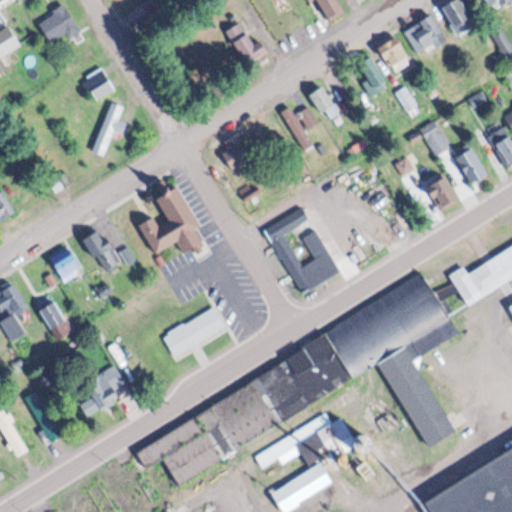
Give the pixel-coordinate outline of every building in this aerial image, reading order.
[(315,0),(325,17),(340,8),(335,0),(315,0)] [(470,23),(456,0),(447,0),(438,6),(455,33),(470,23)] [(508,0),(481,0),(488,12),(508,0)] [(57,39),(46,21),(70,5),(82,23),(57,39)] [(444,38),(429,14),(403,30),(418,54),(444,38)] [(227,31),(242,23),(255,46),(262,42),(268,54),(247,66),(227,31)] [(25,45),(14,27),(0,36),(0,74),(12,67),(6,58),(25,45)] [(377,46),(391,72),(409,63),(395,36),(377,46)] [(356,61),(371,88),(384,81),(370,54),(356,61)] [(91,77),(108,66),(122,87),(105,99),(91,77)] [(309,94),(323,85),(341,109),(331,117),(325,109),(320,112),(309,94)] [(412,115),(420,110),(406,86),(398,91),(412,115)] [(90,150),(110,100),(123,105),(118,119),(126,123),(120,137),(114,134),(105,156),(90,150)] [(304,151),(314,145),(306,130),(318,123),(309,106),(295,114),(290,106),(281,111),(304,151)] [(449,147),(434,123),(422,130),(437,154),(449,147)] [(487,136),(506,162),(511,157),(511,140),(501,125),(487,136)] [(485,173),(467,142),(450,152),(469,182),(485,173)] [(457,200),(441,175),(424,185),(441,210),(457,200)] [(178,186),(168,192),(163,185),(152,193),(167,218),(158,224),(153,216),(138,225),(156,254),(177,241),(184,253),(203,241),(196,230),(203,226),(178,186)] [(0,221),(17,208),(1,188),(0,188),(0,221)] [(311,218),(285,234),(303,264),(315,257),(303,237),(315,229),(338,267),(303,288),(266,228),(304,205),(311,218)] [(101,227),(82,238),(93,256),(99,253),(108,267),(121,260),(101,227)] [(511,245),(469,273),(465,266),(450,275),(454,282),(435,294),(421,271),(139,452),(147,465),(161,456),(178,482),(376,355),(432,442),(455,428),(411,359),(457,329),(449,317),(455,313),(445,296),(460,286),(470,301),(511,274),(511,305),(511,306),(511,307),(511,245)] [(52,264),(66,282),(84,268),(71,250),(52,264)] [(25,304),(12,283),(0,290),(0,315),(14,338),(26,331),(14,310),(25,304)] [(40,307),(56,339),(73,331),(57,299),(40,307)] [(178,354),(228,325),(216,305),(166,334),(178,354)] [(85,382),(93,396),(80,404),(87,415),(131,389),(116,364),(85,382)] [(27,396),(52,441),(63,435),(38,390),(27,396)] [(29,449),(3,404),(0,405),(0,425),(17,455),(29,449)] [(301,453),(290,436),(258,456),(265,467),(280,457),(284,464),(301,453)] [(511,511),(511,447),(420,502),(426,511),(511,511)] [(273,492),(322,461),(333,480),(284,511),(273,492)]
